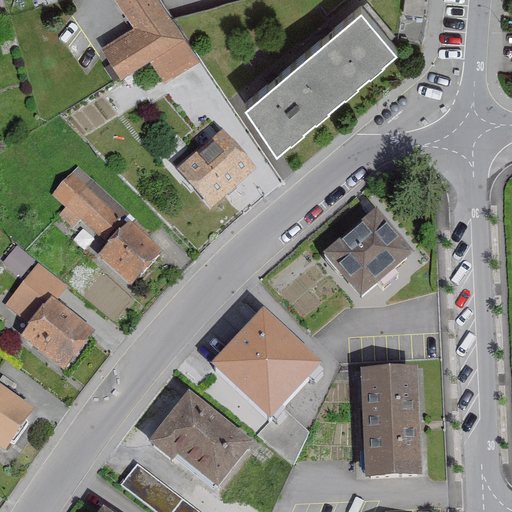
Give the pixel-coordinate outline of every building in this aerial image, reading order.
[(198,63),(154,0),(109,0),(129,29),(99,50),(119,80),(147,61),(164,87),(198,63)] [(242,105),(274,151),(395,52),(359,9),(242,105)] [(253,174),(222,141),(178,181),(209,215),(253,174)] [(72,239),(81,228),(107,250),(95,264),(129,293),(159,259),(139,242),(146,234),(75,173),(50,202),(65,215),(56,225),(72,239)] [(408,263),(371,220),(321,264),(357,306),(408,263)] [(4,311),(29,330),(16,347),(61,381),(93,340),(54,310),(68,292),(15,252),(1,269),(23,286),(4,311)] [(315,375),(260,325),(211,379),(266,429),(315,375)] [(416,378),(359,381),(363,486),(420,484),(416,378)] [(31,419),(0,398),(0,458),(3,461),(31,419)] [(250,456),(185,406),(147,454),(173,474),(176,469),(216,499),(250,456)] [(185,511),(135,474),(121,493),(145,511),(185,511)]
